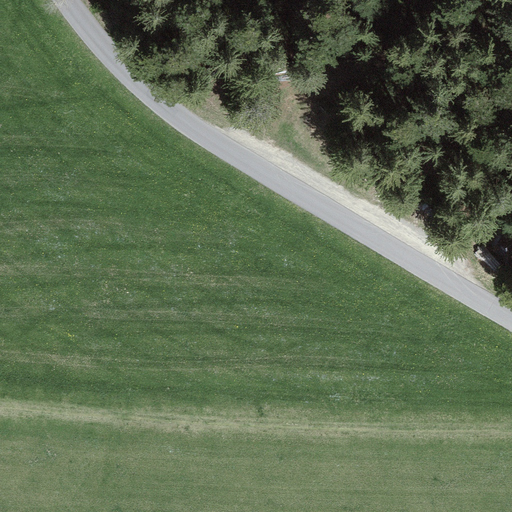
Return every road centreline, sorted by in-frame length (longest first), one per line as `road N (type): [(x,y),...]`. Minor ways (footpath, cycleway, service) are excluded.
road 1 (unclassified): [(511,320),(169,112),(67,0)]
road 2 (track): [(511,423),(0,409)]
